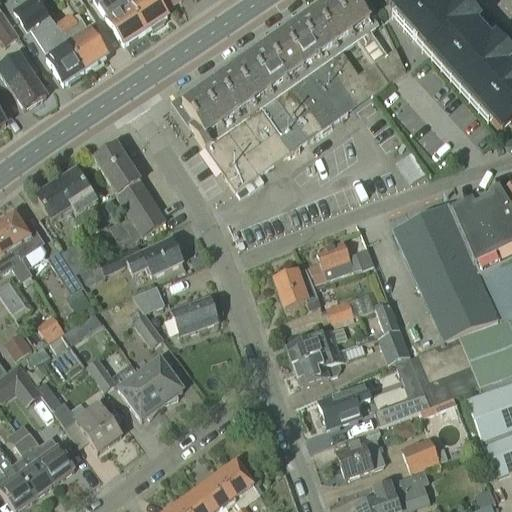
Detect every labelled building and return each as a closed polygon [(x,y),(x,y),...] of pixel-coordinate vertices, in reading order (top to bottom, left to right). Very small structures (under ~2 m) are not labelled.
[(35,0),(14,14),(27,35),(30,33),(49,62),(46,64),(62,90),(67,87),(69,90),(80,83),(78,80),(84,76),(55,31),(35,0)] [(120,0),(113,0),(97,11),(123,50),(144,36),(120,0)] [(120,0),(144,36),(150,32),(152,35),(164,27),(162,25),(166,22),(162,16),(180,4),(177,0),(120,0)] [(350,0),(337,0),(329,6),(357,45),(360,43),(376,66),(373,68),(388,89),(405,75),(395,53),(389,57),(373,34),(374,33),(350,0)] [(381,0),(396,17),(392,20),(412,43),(416,40),(501,134),(504,132),(503,132),(509,126),(510,127),(511,125),(511,124),(511,74),(510,73),(510,72),(506,68),(501,62),(497,57),(497,58),(491,52),(492,52),(488,47),(487,47),(482,41),(478,37),(473,31),(469,26),(468,26),(463,21),(464,20),(459,16),(454,10),(450,5),(450,6),(444,0),(437,0),(437,1),(435,3),(432,5),(432,6),(430,8),(425,12),(415,0),(414,0),(381,0)] [(329,6),(313,17),(341,57),(357,45),(329,6)] [(0,15),(0,44),(4,51),(18,42),(0,15)] [(313,17),(297,29),(351,105),(367,94),(373,102),(388,89),(373,68),(357,80),(341,57),(313,17)] [(55,31),(84,76),(106,61),(89,35),(88,36),(77,21),(72,24),(70,21),(55,31)] [(297,29),(280,40),(331,113),(334,117),(351,105),(297,29)] [(280,40),(264,52),(322,135),(339,123),(334,117),(331,113),(280,40)] [(264,52),(247,64),(306,146),(322,135),(264,52)] [(19,84),(8,91),(23,116),(46,101),(29,77),(20,63),(9,70),(19,84)] [(247,64),(231,75),(289,158),(306,146),(247,64)] [(231,75),(215,86),(273,169),(289,158),(231,75)] [(215,86),(199,98),(257,181),(273,169),(215,86)] [(199,98),(181,110),(193,127),(189,131),(235,196),(257,181),(199,98)] [(164,226),(124,162),(116,150),(93,165),(128,221),(119,227),(132,247),(164,226)] [(424,158),(406,167),(417,190),(436,181),(424,158)] [(56,189),(71,212),(75,220),(96,207),(76,176),(56,189)] [(511,188),(499,197),(511,216),(511,188)] [(56,189),(35,202),(50,225),(71,212),(56,189)] [(489,198),(449,214),(478,276),(511,261),(511,216),(499,197),(491,203),(489,198)] [(446,212),(392,237),(443,347),(497,322),(446,212)] [(15,215),(0,224),(0,234),(19,263),(27,274),(42,264),(45,257),(40,250),(42,248),(27,225),(23,228),(15,215)] [(132,247),(119,227),(109,233),(122,253),(132,247)] [(0,234),(0,278),(10,272),(19,287),(30,281),(26,274),(27,274),(19,263),(0,234)] [(171,247),(125,268),(132,281),(147,274),(151,283),(181,269),(171,247)] [(78,248),(61,258),(74,278),(91,268),(78,248)] [(320,268),(309,272),(315,288),(353,275),(354,278),(373,271),(367,254),(348,261),(343,248),(316,257),(320,268)] [(59,256),(47,264),(70,300),(66,303),(79,323),(92,314),(79,293),(82,291),(74,278),(61,258),(59,256)] [(118,259),(99,269),(104,280),(124,271),(118,259)] [(511,263),(479,277),(501,325),(511,320),(511,263)] [(305,275),(274,286),(284,315),(306,307),(308,315),(319,311),(313,290),(305,275)] [(0,301),(12,320),(13,319),(19,328),(27,323),(24,319),(30,315),(10,283),(0,289),(0,301)] [(156,292),(131,303),(143,320),(164,311),(156,292)] [(367,298),(325,313),(330,330),(335,328),(337,332),(354,326),(353,321),(373,314),(367,298)] [(209,303),(170,316),(179,342),(218,328),(209,303)] [(390,309),(388,310),(383,312),(381,306),(373,309),(384,336),(356,346),(358,350),(378,344),(400,335),(390,309)] [(53,319),(36,331),(44,344),(62,332),(53,319)] [(511,320),(501,325),(459,342),(478,391),(511,377),(511,320)] [(144,321),(133,329),(151,353),(162,346),(144,321)] [(73,332),(63,339),(71,350),(81,343),(73,332)] [(411,361),(400,335),(378,344),(388,370),(411,361)] [(20,336),(3,348),(15,365),(32,354),(20,336)] [(330,336),(285,352),(293,373),(338,357),(330,336)] [(67,350),(60,341),(50,349),(56,358),(67,350)] [(478,391),(459,342),(417,359),(436,408),(478,391)] [(344,355),(338,357),(293,373),(300,393),(329,383),(325,372),(347,365),(344,355)] [(160,364),(138,380),(161,411),(167,407),(178,404),(176,400),(182,396),(160,364)] [(97,365),(86,373),(104,397),(115,390),(97,365)] [(30,385),(19,369),(7,378),(3,381),(15,396),(23,407),(38,396),(35,393),(30,385)] [(138,380),(117,395),(140,427),(146,422),(149,424),(156,415),(161,411),(138,380)] [(511,386),(464,406),(481,450),(511,437),(511,386)] [(365,391),(318,410),(322,421),(320,424),(323,432),(327,433),(328,435),(361,422),(356,409),(370,404),(365,391)] [(424,397),(374,416),(380,431),(430,412),(424,397)] [(64,407),(52,416),(65,434),(75,427),(80,434),(79,434),(96,458),(121,441),(113,429),(122,422),(108,403),(77,425),(64,407)] [(348,455),(336,459),(345,484),(384,470),(379,457),(380,457),(374,442),(380,439),(378,434),(358,441),(359,442),(345,447),(348,455)] [(511,437),(481,450),(493,482),(511,475),(511,437)] [(29,438),(21,444),(30,457),(39,450),(29,438)] [(23,462),(11,471),(35,503),(54,489),(38,467),(30,457),(21,444),(13,449),(23,462)] [(430,444),(402,454),(410,478),(438,468),(430,444)] [(58,452),(38,467),(54,489),(74,474),(58,452)] [(434,456),(438,468),(447,465),(443,453),(434,456)] [(0,472),(5,478),(0,481),(0,498),(10,511),(22,511),(35,503),(11,471),(2,458),(0,458),(0,472)] [(236,466),(216,480),(234,505),(239,511),(242,511),(258,500),(252,492),(254,491),(236,466)] [(424,476),(372,495),(375,505),(374,505),(376,511),(419,511),(428,509),(422,491),(428,488),(424,476)] [(216,480),(196,494),(209,511),(224,511),(234,505),(216,480)] [(209,511),(196,494),(176,509),(178,511),(209,511)] [(480,511),(482,511),(494,507),(488,494),(475,500),(480,511)]
